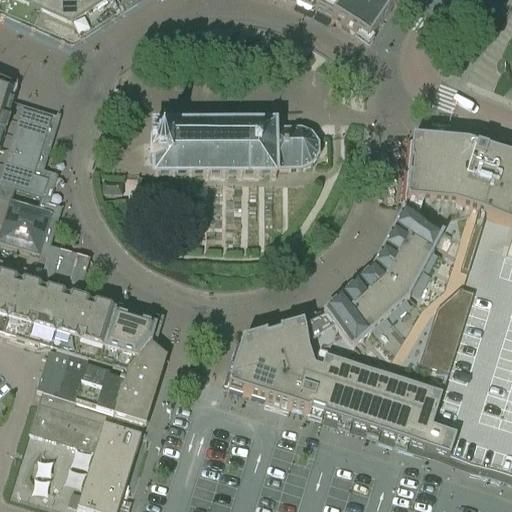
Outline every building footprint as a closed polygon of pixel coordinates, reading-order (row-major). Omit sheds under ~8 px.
[(0,0),(0,22),(69,54),(152,0),(0,0)] [(276,0),(295,7),(313,15),(330,24),(367,48),(398,0),(276,0)] [(0,139),(11,106),(15,92),(0,85),(0,139)] [(10,151),(38,159),(49,123),(21,114),(10,151)] [(152,166),(152,181),(274,181),(274,174),(293,174),(310,170),(315,159),(315,150),(308,139),(298,134),(287,134),(273,134),(273,129),(151,129),(151,144),(149,144),(149,156),(149,166),(152,166)] [(240,344),(226,390),(226,391),(511,480),(511,259),(505,257),(511,234),(511,163),(466,149),(411,144),(406,206),(410,207),(407,218),(403,216),(375,267),(371,274),(321,319),(324,322),(325,323),(313,329),(303,335),(302,334),(301,329),(240,344)] [(38,159),(10,151),(0,182),(0,187),(41,200),(46,185),(32,181),(38,159)] [(101,198),(121,198),(120,186),(101,186),(101,198)] [(1,226),(44,238),(50,217),(8,205),(1,226)] [(44,238),(1,226),(0,229),(0,248),(37,259),(44,238)] [(74,287),(80,268),(57,261),(51,280),(74,287)] [(0,318),(10,283),(0,279),(0,318)] [(13,343),(20,345),(36,291),(10,283),(0,318),(0,337),(14,342),(13,343)] [(62,298),(36,291),(20,345),(37,350),(38,348),(47,350),(62,298)] [(87,306),(62,298),(47,350),(55,353),(54,355),(71,361),(87,306)] [(114,314),(87,306),(71,361),(97,369),(113,317),(114,314)] [(113,317),(97,369),(125,378),(127,373),(128,373),(150,344),(155,330),(113,317)] [(41,397),(41,398),(142,430),(143,430),(163,362),(148,349),(149,348),(150,344),(128,373),(127,373),(125,378),(97,369),(71,361),(54,355),(53,359),(47,357),(35,396),(41,397)] [(117,511),(130,471),(139,441),(139,440),(142,430),(41,398),(37,410),(28,440),(93,460),(76,511),(117,511)]
